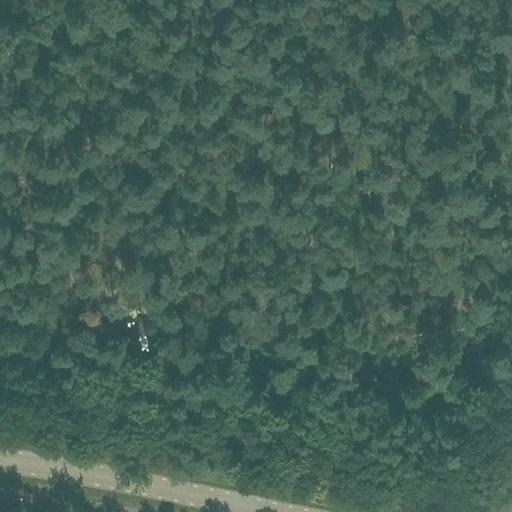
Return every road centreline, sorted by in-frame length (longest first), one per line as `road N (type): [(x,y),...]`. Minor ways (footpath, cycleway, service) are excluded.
road 1 (track): [(311,0),(62,316),(38,343),(0,353)]
road 2 (tertiary): [(0,461),(270,511)]
